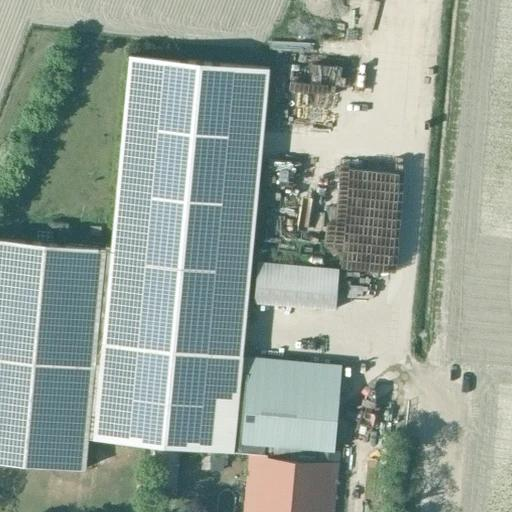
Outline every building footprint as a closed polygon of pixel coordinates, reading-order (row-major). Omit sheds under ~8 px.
[(298,40),(298,56),(322,57),(322,41),(298,40)] [(0,460),(86,469),(89,436),(233,450),(269,68),(128,54),(105,245),(0,237),(0,460)] [(358,136),(358,128),(326,127),(326,136),(358,136)] [(340,269),(266,262),(257,261),(253,303),(335,309),(340,269)] [(335,511),(340,466),(332,466),(341,366),(261,359),(242,357),(233,450),(249,451),(243,511),(335,511)] [(157,451),(153,487),(173,488),(177,453),(157,451)] [(206,459),(224,461),(225,453),(207,451),(206,459)]
